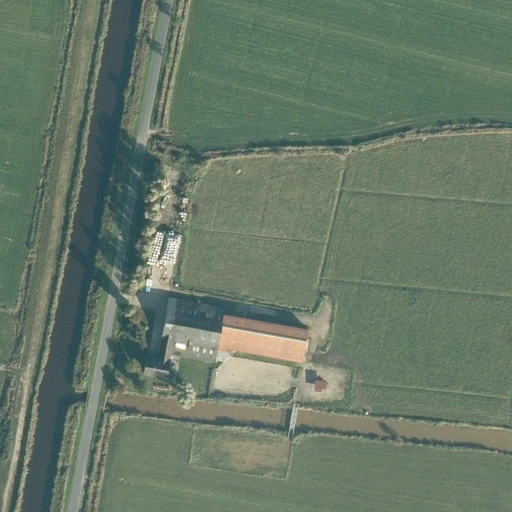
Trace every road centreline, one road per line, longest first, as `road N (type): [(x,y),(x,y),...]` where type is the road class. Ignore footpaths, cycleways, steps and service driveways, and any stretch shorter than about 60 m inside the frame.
road 1 (tertiary): [(72,511),(169,0)]
road 2 (track): [(4,511),(89,0)]
